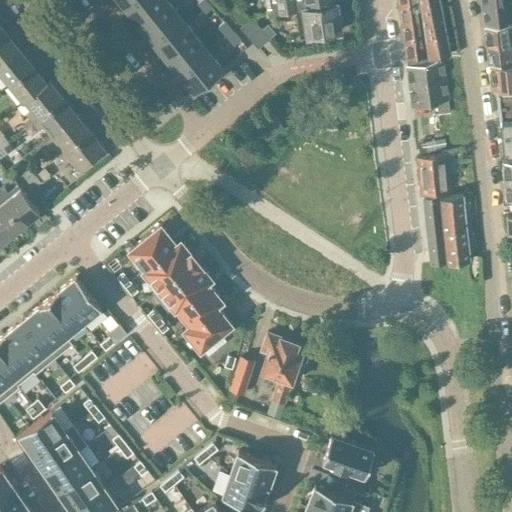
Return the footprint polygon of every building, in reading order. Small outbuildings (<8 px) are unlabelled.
[(138,22),(165,0),(131,0),(125,5),(138,22)] [(152,39),(180,16),(167,0),(165,0),(138,22),(152,39)] [(205,0),(200,0),(197,3),(205,12),(211,6),(205,0)] [(235,21),(236,20),(244,13),(232,0),(229,0),(222,6),(235,21)] [(332,3),(331,0),(265,0),(268,14),(295,10),(295,8),(332,3)] [(423,18),(420,0),(397,0),(400,21),(423,18)] [(439,0),(420,0),(423,18),(429,55),(450,53),(439,0)] [(511,19),(511,0),(482,0),(485,23),(511,19)] [(341,24),(340,17),(337,15),(335,2),(332,3),(295,8),(295,10),(298,35),(310,34),(313,36),(321,35),(323,32),(339,30),(339,27),(341,24)] [(194,33),(180,16),(152,39),(165,56),(194,33)] [(0,33),(12,24),(6,17),(1,20),(0,18),(0,33)] [(251,18),(240,27),(253,42),(258,47),(268,37),(274,32),(267,24),(261,29),(251,18)] [(429,55),(423,18),(400,21),(405,59),(429,55)] [(224,21),(218,26),(226,35),(232,30),(224,21)] [(0,61),(21,45),(13,35),(18,32),(12,24),(0,33),(0,61)] [(511,24),(495,26),(485,27),(487,45),(511,41),(511,24)] [(232,30),(226,35),(234,44),(240,39),(232,30)] [(179,73),(207,50),(194,33),(165,56),(179,73)] [(511,60),(511,41),(487,45),(489,63),(511,60)] [(0,73),(7,83),(38,58),(33,51),(29,54),(21,45),(0,61),(0,73)] [(193,90),(221,67),(209,51),(207,50),(179,73),(193,90)] [(48,79),(40,69),(44,65),(38,58),(7,83),(22,101),(48,79)] [(446,77),(443,58),(406,63),(409,83),(446,77)] [(511,85),(511,61),(489,64),(491,88),(511,85)] [(449,97),(446,77),(409,83),(412,102),(438,98),(440,113),(450,112),(448,97),(449,97)] [(31,120),(62,96),(48,79),(22,101),(29,110),(25,113),(31,120)] [(511,152),(511,90),(497,92),(504,153),(511,152)] [(49,134),(75,113),(62,96),(31,120),(38,128),(41,125),(49,134)] [(58,154),(89,130),(75,113),(49,134),(56,144),(52,147),(58,154)] [(266,140),(283,126),(275,117),(259,131),(266,140)] [(76,169),(103,148),(89,130),(58,154),(65,162),(68,159),(76,169)] [(8,141),(3,134),(0,136),(0,147),(0,148),(8,141)] [(14,148),(8,141),(0,148),(6,154),(14,148)] [(451,190),(447,152),(447,151),(417,155),(422,194),(451,190)] [(511,159),(502,160),(504,181),(511,180),(511,159)] [(36,175),(30,168),(22,175),(28,182),(36,175)] [(41,182),(36,175),(28,182),(33,189),(41,182)] [(39,211),(17,184),(8,191),(4,187),(0,190),(0,197),(22,225),(39,211)] [(446,227),(442,195),(423,197),(427,228),(433,228),(433,230),(438,230),(437,226),(441,226),(441,227),(446,227)] [(22,225),(0,197),(0,233),(4,239),(22,225)] [(176,242),(161,224),(129,250),(144,268),(176,242)] [(471,257),(467,225),(446,227),(449,259),(471,257)] [(449,259),(446,227),(441,227),(441,226),(437,226),(438,230),(433,230),(433,228),(427,228),(431,261),(449,259)] [(158,288),(196,257),(181,238),(176,242),(144,268),(143,269),(158,288)] [(211,275),(196,257),(158,288),(173,306),(175,305),(206,279),(211,275)] [(122,271),(116,276),(123,286),(129,280),(122,271)] [(101,306),(75,274),(57,289),(83,321),(101,306)] [(206,279),(175,305),(190,324),(214,304),(222,298),(206,279)] [(137,290),(129,280),(123,286),(131,295),(137,290)] [(83,321),(57,289),(39,304),(65,336),(83,321)] [(39,304),(21,318),(53,357),(71,343),(39,304)] [(229,323),(214,304),(190,324),(182,330),(197,349),(229,323)] [(152,309),(146,314),(153,323),(160,318),(152,309)] [(21,318),(4,333),(35,372),(53,357),(21,318)] [(167,327),(160,318),(153,323),(161,332),(167,327)] [(292,381),(300,358),(306,360),(311,346),(273,333),(272,333),(267,331),(266,333),(261,348),(262,348),(261,349),(267,351),(261,371),(278,377),(271,398),(267,412),(279,416),(284,403),(291,381),(292,381)] [(4,333),(0,335),(0,364),(17,386),(18,385),(17,383),(33,370),(34,372),(35,372),(4,333)] [(109,335),(100,343),(105,349),(114,341),(109,335)] [(241,340),(233,337),(229,349),(237,351),(241,340)] [(91,349),(82,357),(87,363),(96,356),(91,349)] [(243,393),(254,360),(240,355),(228,388),(229,388),(239,391),(243,393)] [(78,371),(87,363),(82,357),(73,364),(78,371)] [(0,364),(0,400),(17,386),(0,364)] [(69,377),(60,385),(65,391),(74,383),(69,377)] [(97,406),(89,397),(83,402),(90,411),(97,406)] [(45,407),(37,398),(31,403),(39,412),(45,407)] [(39,412),(31,403),(25,408),(32,417),(39,412)] [(104,416),(97,406),(90,411),(98,421),(104,416)] [(52,409),(18,432),(32,452),(65,429),(52,409)] [(73,424),(32,452),(45,471),(78,448),(86,442),(73,424)] [(125,442),(118,433),(112,438),(119,447),(125,442)] [(374,448),(331,433),(322,460),(365,475),(374,448)] [(217,447),(212,441),(203,449),(208,455),(217,447)] [(133,451),(125,442),(119,447),(127,456),(133,451)] [(91,466),(78,448),(45,471),(58,490),(91,466)] [(198,463),(208,455),(203,449),(193,456),(198,463)] [(268,486),(276,463),(237,449),(229,472),(268,486)] [(147,469),(140,460),(133,465),(141,474),(147,469)] [(0,491),(12,483),(0,466),(0,491)] [(71,508),(104,485),(91,466),(58,490),(71,508)] [(131,468),(122,475),(127,483),(134,478),(133,477),(136,474),(131,468)] [(178,469),(169,476),(174,483),(183,475),(178,469)] [(260,508),(268,486),(229,472),(221,495),(260,508)] [(164,490),(174,483),(169,476),(159,484),(164,490)] [(347,478),(345,485),(356,489),(359,482),(347,478)] [(370,486),(359,482),(356,489),(367,494),(370,486)] [(0,511),(7,511),(24,501),(12,483),(0,491),(0,511)] [(315,483),(305,506),(319,511),(356,511),(361,502),(315,483)] [(107,511),(118,505),(104,485),(71,508),(73,511),(107,511)] [(156,497),(151,490),(141,497),(146,503),(156,497)] [(221,511),(214,500),(194,511),(221,511)] [(31,511),(24,501),(7,511),(31,511)]
